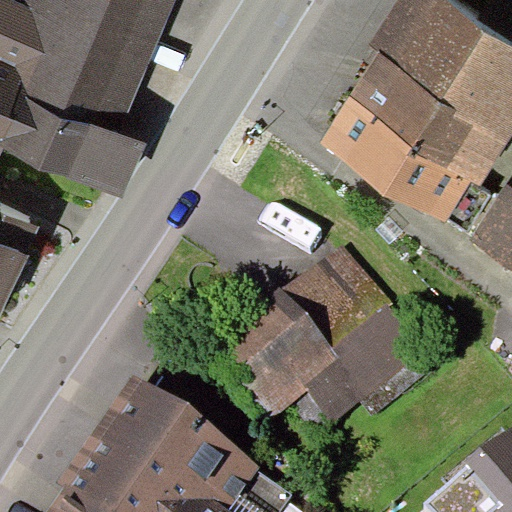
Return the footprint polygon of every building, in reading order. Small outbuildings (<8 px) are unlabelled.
[(119,132),(176,0),(0,0),(0,156),(3,150),(121,201),(146,144),(119,132)] [(511,30),(508,38),(447,0),(396,0),(368,46),(378,52),(347,100),(473,177),(483,184),(511,136),(511,30)] [(446,222),(473,177),(347,100),(320,144),(446,222)] [(511,189),(505,184),(469,238),(511,266),(511,189)] [(0,325),(40,232),(0,215),(0,325)] [(333,255),(204,359),(263,431),(392,326),(333,255)] [(140,390),(52,511),(233,511),(261,474),(140,390)] [(511,511),(511,443),(435,511),(511,511)]
